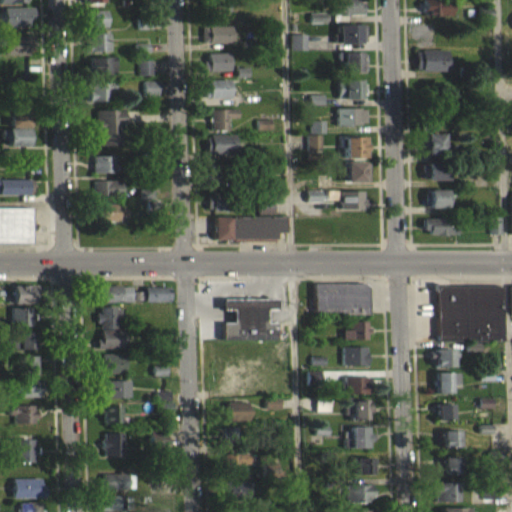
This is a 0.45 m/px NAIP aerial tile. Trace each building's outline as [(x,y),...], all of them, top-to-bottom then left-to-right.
[(0,0),(0,11),(24,11),(23,0),(0,0)] [(81,0),(82,11),(101,11),(100,0),(81,0)] [(359,3),(333,4),(333,24),(360,23),(359,3)] [(421,24),(449,24),(449,7),(421,7),(421,24)] [(205,10),(206,21),(224,20),(223,9),(205,10)] [(31,15),(1,16),(1,36),(26,35),(26,27),(31,27),(31,15)] [(105,19),(81,19),(81,36),(105,36),(105,19)] [(307,22),(308,31),(325,31),(324,21),(307,22)] [(364,51),(363,32),(336,33),(336,52),(364,51)] [(230,35),(200,34),(200,52),(230,52),(230,35)] [(85,60),(107,60),(108,42),(85,42),(85,60)] [(288,58),(305,59),(305,43),(288,43),(288,58)] [(30,64),(31,44),(3,44),(2,63),(30,64)] [(448,59),(414,59),(414,79),(447,79),(448,59)] [(206,80),(228,80),(228,61),(206,61),(206,80)] [(364,61),(338,61),(339,80),(364,80),(364,61)] [(113,65),(87,66),(87,83),(113,82),(113,65)] [(150,68),(136,69),(136,84),(150,84),(150,68)] [(235,86),(247,85),(246,76),(234,76),(235,86)] [(228,88),(204,88),(204,106),(229,106),(228,88)] [(141,104),(157,104),(156,89),(141,89),(141,104)] [(335,89),(335,107),(361,108),(361,89),(335,89)] [(86,110),(108,109),(108,100),(114,99),(113,91),(86,91),(86,110)] [(321,103),(306,103),(306,113),(322,113),(321,103)] [(334,133),(364,133),(364,116),(333,117),(334,133)] [(209,139),(226,138),(226,127),(235,126),(235,117),(208,118),(209,139)] [(94,118),(94,154),(120,154),(119,118),(94,118)] [(8,135),(30,135),(29,119),(8,119),(8,135)] [(255,138),(269,138),(269,128),(255,128),(255,138)] [(322,129),(308,129),(308,142),(322,141),(322,129)] [(30,137),(0,137),(1,155),(30,155),(30,137)] [(443,142),(420,142),(419,155),(424,155),(424,163),(443,163),(443,142)] [(233,143),(204,143),(204,163),(233,163),(233,143)] [(319,159),(319,143),(305,143),(305,158),(319,159)] [(367,166),(366,145),(342,146),(342,166),(367,166)] [(91,181),(116,181),(116,164),(91,164),(91,181)] [(344,191),(367,190),(367,170),(343,170),(344,191)] [(445,189),(446,172),(421,171),(420,188),(445,189)] [(204,173),(204,191),(219,192),(220,177),(216,177),(216,173),(204,173)] [(31,188),(0,187),(0,203),(31,204),(31,188)] [(121,189),(92,188),(92,205),(120,206),(121,189)] [(445,198),(422,198),(422,216),(445,216),(445,198)] [(319,210),(319,199),(304,199),(304,211),(319,210)] [(362,199),(337,200),(338,218),(363,218),(362,199)] [(204,203),(204,220),(225,219),(224,202),(204,203)] [(255,222),(271,223),(271,208),(256,208),(255,222)] [(117,212),(96,212),(96,229),(125,229),(125,217),(117,217),(117,212)] [(0,250),(29,251),(28,216),(0,216),(0,250)] [(211,225),(212,248),(275,247),(275,241),(283,241),(283,224),(211,225)] [(498,242),(499,225),(487,225),(487,242),(498,242)] [(421,226),(421,242),(453,242),(453,226),(421,226)] [(312,320),(366,321),(366,293),(312,292),(312,320)] [(11,312),(34,312),(33,294),(10,294),(11,312)] [(130,310),(129,294),(95,295),(96,311),(130,310)] [(499,294),(433,295),(434,350),(500,349),(499,294)] [(166,310),(166,295),(141,295),(141,310),(166,310)] [(274,349),(274,331),(263,331),(263,317),(273,317),(273,308),(219,307),(219,318),(230,318),(229,331),(220,331),(220,348),(274,349)] [(118,315),(95,316),(96,337),(114,337),(114,325),(118,325),(118,315)] [(31,334),(31,316),(9,316),(9,334),(31,334)] [(366,348),(366,330),(347,330),(347,338),(340,338),(340,348),(366,348)] [(121,338),(98,338),(98,347),(94,348),(94,357),(121,357),(121,338)] [(34,341),(7,341),(7,358),(34,357),(34,341)] [(339,374),(364,374),(364,355),(339,355),(339,374)] [(432,376),(450,375),(450,358),(432,358),(432,376)] [(122,362),(97,362),(97,382),(122,382),(122,362)] [(33,365),(17,365),(17,383),(33,383),(33,365)] [(165,374),(151,374),(151,384),(164,384),(165,374)] [(453,381),(433,381),(433,402),(448,402),(448,393),(454,393),(453,381)] [(368,385),(341,385),(341,402),(368,402),(368,385)] [(37,386),(12,387),(13,406),(38,405),(37,386)] [(124,389),(100,390),(100,406),(125,406),(124,389)] [(344,429),(368,428),(368,409),(344,410),(344,429)] [(246,410),(223,410),(223,430),(246,430),(246,410)] [(434,428),(450,428),(449,412),(434,412),(434,428)] [(34,413),(7,414),(7,423),(12,423),(12,432),(34,432),(34,413)] [(118,431),(117,414),(101,414),(102,432),(118,431)] [(221,451),(241,450),(240,436),(221,436),(221,451)] [(368,457),(369,437),(341,436),(341,456),(368,457)] [(14,438),(32,438),(32,446),(37,446),(37,453),(33,453),(33,461),(15,461),(14,438)] [(150,454),(165,454),(165,439),(150,438),(150,454)] [(440,456),(457,455),(456,439),(439,440),(440,456)] [(122,441),(101,441),(101,464),(122,464),(122,441)] [(248,462),(223,463),(223,479),(239,479),(239,473),(249,472),(248,462)] [(459,465),(441,466),(441,483),(459,483),(459,465)] [(370,483),(370,466),(353,466),(352,483),(370,483)] [(97,498),(132,497),(132,481),(97,482),(97,498)] [(42,506),(41,487),(10,487),(11,507),(42,506)] [(163,490),(151,490),(151,502),(164,502),(163,490)] [(224,490),(225,507),(248,507),(247,490),(224,490)] [(458,491),(433,491),(433,511),(458,510),(458,491)] [(343,494),(344,511),(370,510),(369,493),(343,494)] [(495,493),(480,493),(480,507),(495,507),(495,493)]
